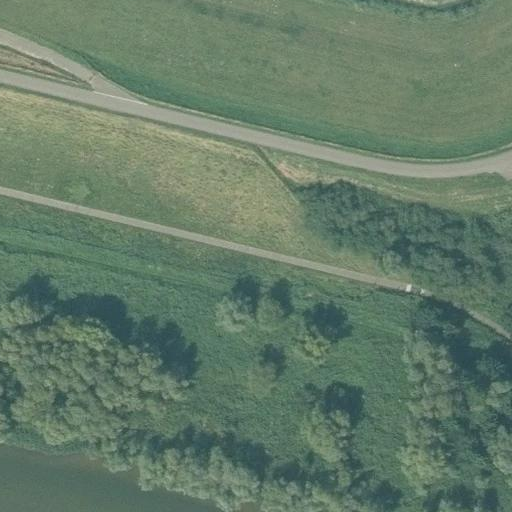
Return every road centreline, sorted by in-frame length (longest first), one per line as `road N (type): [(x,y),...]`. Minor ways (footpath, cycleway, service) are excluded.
road 1 (unknown): [(0,245),(511,369)]
road 2 (unclassified): [(0,75),(417,176),(467,174),(511,159)]
